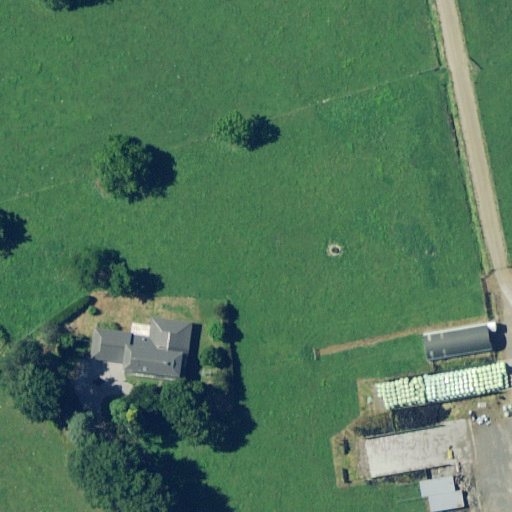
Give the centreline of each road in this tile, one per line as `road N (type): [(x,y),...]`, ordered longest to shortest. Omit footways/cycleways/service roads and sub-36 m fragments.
road 1 (track): [(444,0),(511,301)]
road 2 (track): [(160,511),(0,311)]
